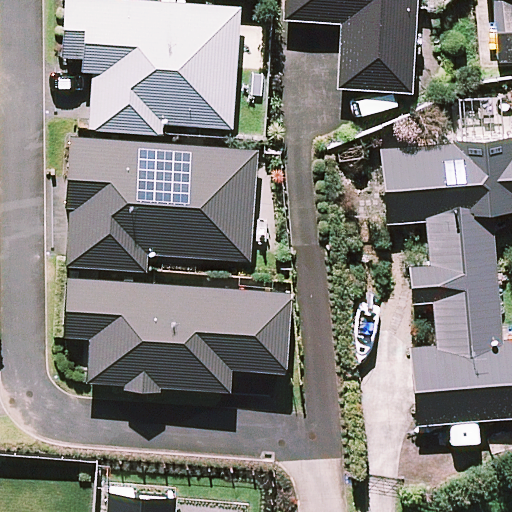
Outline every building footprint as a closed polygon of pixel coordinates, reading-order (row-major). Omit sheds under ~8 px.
[(67,0),(64,53),(83,54),(82,67),(96,68),(92,125),(165,129),(166,120),(232,124),(240,5),(164,0),(67,0)] [(285,0),(285,16),(307,17),(343,20),(339,85),(411,89),(416,0),(285,0)] [(511,59),(511,0),(495,1),(497,60),(511,59)] [(386,220),(429,217),(434,265),(411,267),(414,300),(435,298),(439,346),(412,349),(418,422),(476,417),(511,414),(511,337),(503,339),(492,212),(511,209),(511,135),(379,147),(386,220)] [(256,147),(73,137),(66,262),(144,266),(145,251),(250,256),(256,147)] [(121,381),(121,386),(158,388),(159,383),(230,388),(232,365),(286,369),(292,290),(66,276),(62,332),(91,334),(88,379),(121,381)]
